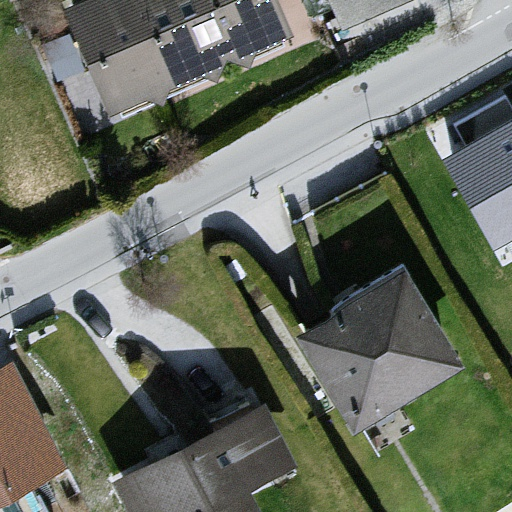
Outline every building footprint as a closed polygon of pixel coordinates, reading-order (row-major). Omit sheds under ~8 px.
[(259,0),(63,0),(50,5),(98,121),(279,47),(259,0)] [(333,0),(342,17),(380,0),(333,0)] [(511,120),(443,159),(495,250),(511,240),(511,120)] [(394,269),(287,335),(349,434),(456,369),(394,269)] [(0,372),(0,498),(51,473),(0,372)] [(248,410),(103,482),(119,511),(245,511),(240,501),(285,476),(248,410)]
